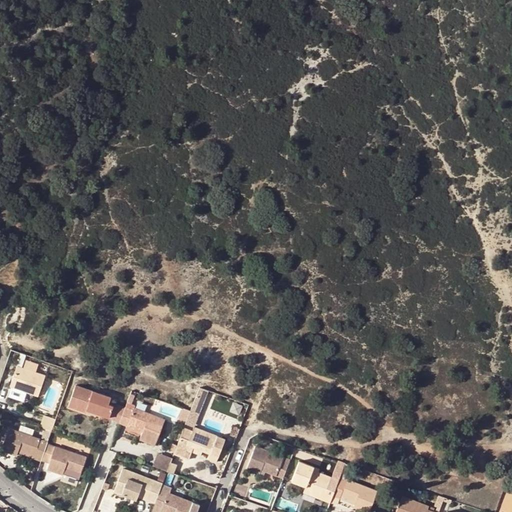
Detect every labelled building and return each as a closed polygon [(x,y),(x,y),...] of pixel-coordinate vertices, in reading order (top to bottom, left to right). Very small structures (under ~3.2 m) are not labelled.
[(21,360),(19,367),(31,371),(33,365),(21,360)] [(19,367),(17,366),(10,386),(38,396),(42,384),(45,376),(31,371),(19,367)] [(112,419),(116,407),(108,404),(111,397),(76,385),(69,406),(86,412),(87,410),(88,406),(96,409),(95,413),(112,419)] [(120,421),(125,407),(117,405),(116,407),(112,419),(120,421)] [(132,411),(125,407),(120,421),(119,423),(127,426),(129,423),(144,429),(142,433),(140,439),(155,445),(165,420),(133,408),(132,411)] [(127,427),(142,433),(144,429),(129,423),(127,426),(127,427)] [(18,432),(32,437),(34,430),(21,426),(18,432)] [(192,432),(183,428),(176,446),(191,452),(193,447),(202,450),(210,454),(208,458),(215,461),(222,443),(215,440),(217,436),(194,427),(192,432)] [(48,442),(40,439),(32,437),(18,432),(9,428),(1,450),(17,455),(18,453),(19,449),(35,455),(34,458),(41,461),(47,444),(48,442)] [(48,442),(52,431),(44,428),(40,439),(48,442)] [(86,458),(47,444),(41,461),(49,463),(47,469),(63,474),(64,472),(65,468),(80,474),(86,458)] [(191,452),(176,446),(173,454),(188,460),(191,452)] [(200,455),(202,450),(193,447),(191,452),(200,455)] [(282,460),(283,457),(255,447),(247,468),(260,473),(261,470),(282,478),(288,462),(282,460)] [(19,449),(18,453),(34,458),(35,455),(19,449)] [(168,471),(173,457),(159,451),(153,465),(168,471)] [(313,471),(313,468),(299,462),(291,481),(306,487),(304,492),(330,503),(332,495),(338,480),(318,473),(313,471)] [(79,477),(80,474),(65,468),(64,472),(79,477)] [(157,496),(162,483),(122,469),(113,492),(136,500),(137,497),(140,490),(157,496)] [(170,483),(172,474),(161,471),(159,480),(170,483)] [(339,478),(338,480),(332,495),(354,504),(353,507),(366,511),(368,511),(376,492),(347,480),(346,481),(339,478)] [(393,481),(387,478),(384,488),(390,490),(393,481)] [(162,482),(162,483),(157,496),(154,503),(151,511),(153,511),(159,511),(160,511),(161,511),(188,511),(192,502),(167,493),(170,485),(162,482)] [(154,503),(157,496),(140,490),(137,497),(154,503)] [(498,504),(511,511),(511,509),(511,493),(507,490),(498,504)] [(444,497),(439,495),(435,507),(436,507),(434,511),(437,511),(442,500),(444,497)] [(431,511),(427,510),(428,507),(402,497),(395,511),(431,511)] [(197,511),(200,505),(192,502),(188,511),(197,511)]
